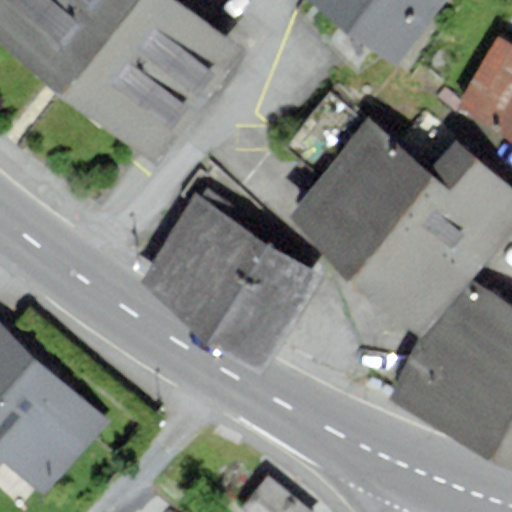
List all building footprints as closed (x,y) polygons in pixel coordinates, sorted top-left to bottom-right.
[(234,35),(187,0),(0,0),(0,23),(155,140),(234,35)] [(432,0),(336,0),(397,46),(432,0)] [(511,126),(511,42),(498,35),(461,96),(511,126)] [(430,169),(371,118),(295,205),(421,315),(511,210),(511,191),(455,141),(430,169)] [(308,272),(197,200),(149,274),(260,346),(308,272)] [(418,340),(396,387),(511,442),(511,300),(480,285),(472,302),(452,292),(427,344),(418,340)] [(0,448),(43,485),(105,413),(0,322),(0,448)] [(310,511),(266,477),(242,508),(247,511),(310,511)]
